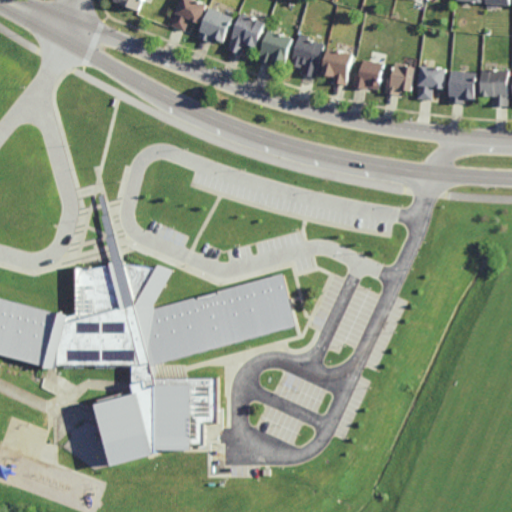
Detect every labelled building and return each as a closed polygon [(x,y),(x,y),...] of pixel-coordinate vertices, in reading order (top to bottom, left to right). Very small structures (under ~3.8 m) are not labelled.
[(144,0),(141,8),(120,0),(144,0)] [(203,0),(209,3),(200,22),(193,19),(194,18),(192,17),(186,30),(172,24),(178,11),(177,11),(181,0),(203,0)] [(511,0),(488,0),(488,7),(498,8),(498,4),(511,4),(511,0)] [(233,24),(232,23),(224,41),(214,37),(213,41),(199,35),(212,6),(224,11),(234,16),(233,19),(235,20),(233,24)] [(254,16),(254,15),(257,16),(257,17),(268,21),(257,49),(246,45),(243,53),(229,47),(243,12),(254,16)] [(282,32),(285,33),(285,34),(295,37),(287,63),(279,61),(279,62),(275,61),(274,63),(261,59),(270,29),(282,32)] [(310,39),(312,39),(315,40),(326,43),(317,77),(303,73),(306,62),(303,62),(301,66),(292,64),(301,32),(311,35),(310,39)] [(341,50),(341,48),(344,49),(344,50),(355,53),(347,85),(333,81),(335,75),(332,74),(332,75),(323,73),(330,47),(341,50)] [(382,77),(384,77),(383,80),(382,80),(381,88),(367,85),(367,88),(354,86),(356,71),(361,72),(363,59),(384,63),(382,77)] [(416,66),(412,90),(400,88),(399,94),(385,92),(387,77),(391,78),(393,68),(391,68),(392,65),(394,65),(395,61),(408,63),(407,64),(416,66)] [(436,66),(436,65),(440,65),(440,66),(446,67),(444,87),(434,86),(433,99),(418,98),(419,84),(418,84),(420,64),(436,66)] [(497,69),(510,70),(509,105),(494,105),(495,95),(482,95),(483,68),(493,68),(497,68),(497,69)] [(479,79),(477,79),(476,99),(468,99),(468,97),(464,97),(463,102),(450,101),(450,95),(452,69),(477,71),(477,77),(479,77),(479,79)] [(124,261),(106,195),(104,195),(102,188),(98,189),(106,216),(103,216),(109,237),(108,237),(115,263),(124,261)] [(124,261),(128,260),(129,265),(160,269),(163,265),(176,270),(156,306),(156,309),(286,274),(302,326),(159,365),(160,372),(156,373),(157,379),(221,379),(223,423),(209,423),(210,445),(196,444),(197,450),(162,451),(162,454),(121,466),(109,427),(104,409),(103,404),(143,394),(142,392),(140,392),(138,384),(136,376),(137,365),(63,365),(63,369),(57,369),(52,369),(48,367),(0,353),(0,297),(71,315),(71,319),(80,315),(79,268),(93,267),(93,271),(114,266),(114,263),(115,263),(124,261)]
